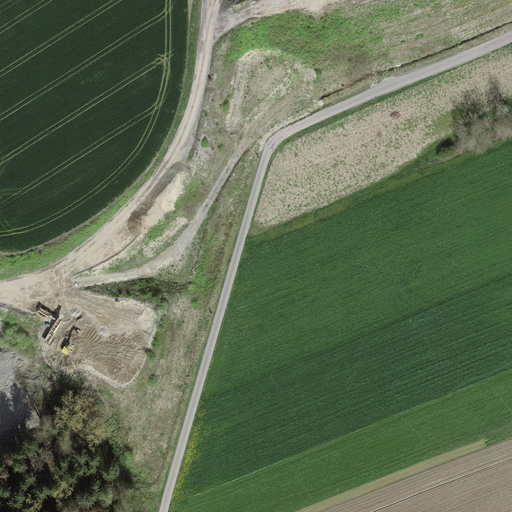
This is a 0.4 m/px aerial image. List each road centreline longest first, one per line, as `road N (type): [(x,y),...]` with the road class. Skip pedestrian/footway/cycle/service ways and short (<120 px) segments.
road 1 (unclassified): [(162,511),(267,149),(284,132),(511,34)]
road 2 (track): [(0,293),(34,285),(120,225),(178,153),(222,0)]
